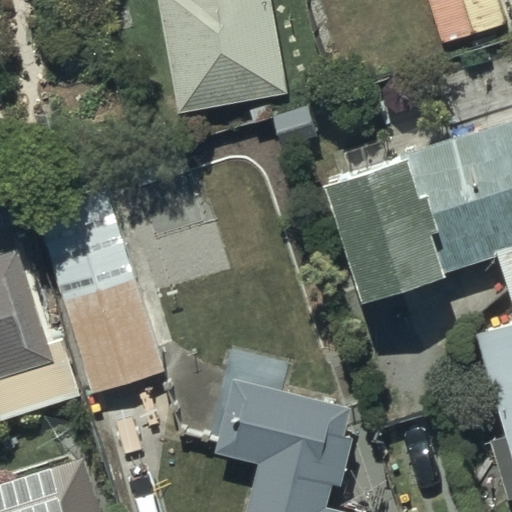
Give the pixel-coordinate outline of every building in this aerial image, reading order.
[(159,0),(181,112),(293,91),(276,0),(159,0)] [(511,116),(308,180),(343,297),(364,291),(370,310),(433,292),(428,273),(489,255),(507,316),(465,329),(495,433),(482,437),(500,500),(511,496),(511,116)] [(26,205),(86,392),(172,364),(143,273),(131,277),(100,181),(26,205)] [(0,251),(0,417),(75,394),(57,336),(40,341),(11,248),(0,251)] [(364,412),(233,380),(214,456),(258,467),(246,511),(339,511),(328,509),(334,486),(344,488),(364,412)] [(0,511),(97,511),(80,451),(0,474),(0,511)]
